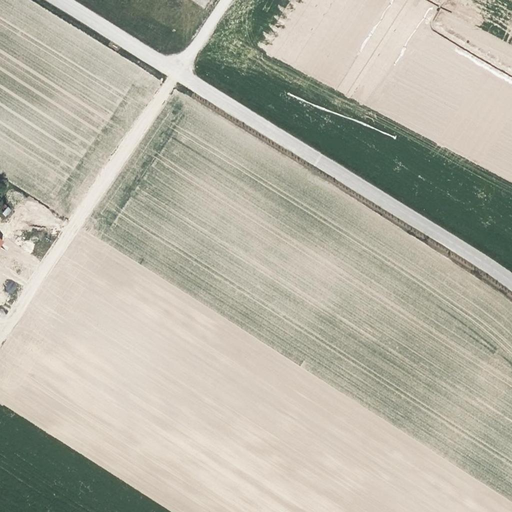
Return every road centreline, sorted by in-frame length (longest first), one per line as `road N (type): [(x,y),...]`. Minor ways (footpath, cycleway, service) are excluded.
road 1 (track): [(0,328),(225,0)]
road 2 (unclassified): [(511,282),(177,72)]
road 3 (residential): [(59,0),(177,72)]
